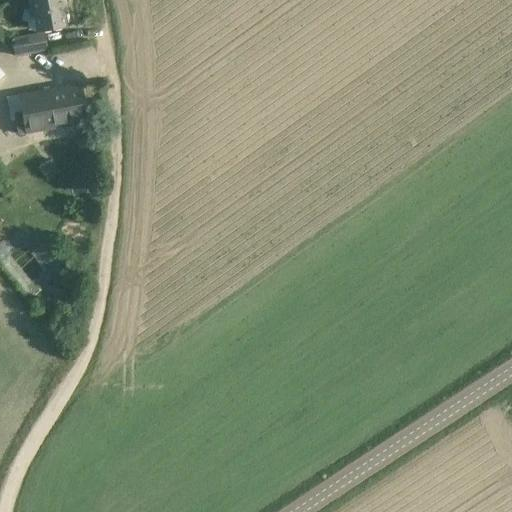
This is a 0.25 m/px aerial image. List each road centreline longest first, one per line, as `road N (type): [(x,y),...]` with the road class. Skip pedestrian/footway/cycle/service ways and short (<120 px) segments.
road 1 (track): [(2,511),(15,472),(77,367),(110,230),(115,139),(98,0)]
road 2 (tertiary): [(302,511),(511,373)]
